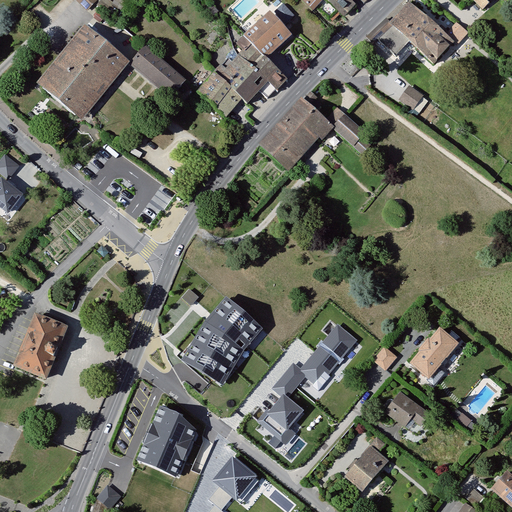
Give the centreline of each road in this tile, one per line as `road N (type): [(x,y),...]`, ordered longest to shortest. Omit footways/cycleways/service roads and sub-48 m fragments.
road 1 (secondary): [(170,266),(226,173),(372,18)]
road 2 (residential): [(324,511),(131,361)]
road 3 (secondary): [(71,511),(131,361)]
road 4 (residential): [(112,218),(0,334)]
road 5 (residential): [(112,218),(0,117)]
